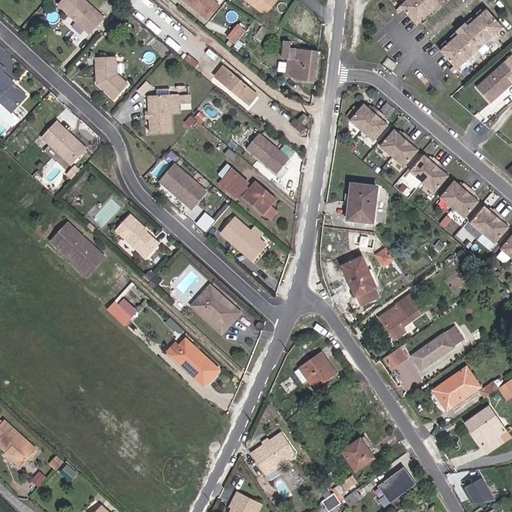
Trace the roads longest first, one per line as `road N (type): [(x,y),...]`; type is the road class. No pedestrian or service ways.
road 1 (residential): [(0,28),(96,120),(115,125),(139,192),(290,326)]
road 2 (residential): [(297,293),(375,373),(417,432),(457,511)]
road 3 (residential): [(332,74),(368,75),(511,194)]
road 4 (residential): [(332,74),(297,293)]
road 5 (residential): [(290,326),(202,511)]
